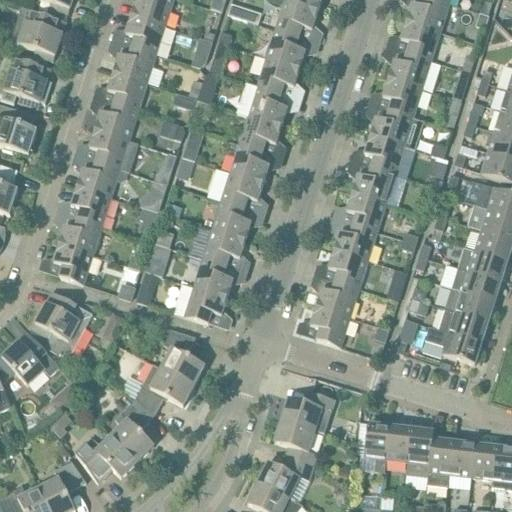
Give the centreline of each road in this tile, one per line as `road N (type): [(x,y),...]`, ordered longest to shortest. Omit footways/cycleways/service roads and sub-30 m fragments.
road 1 (residential): [(262,344),(369,0)]
road 2 (residential): [(0,311),(21,276),(108,0)]
road 3 (residential): [(511,423),(262,344)]
road 4 (residential): [(242,391),(196,459),(147,508)]
road 5 (residential): [(194,511),(225,468),(242,391)]
